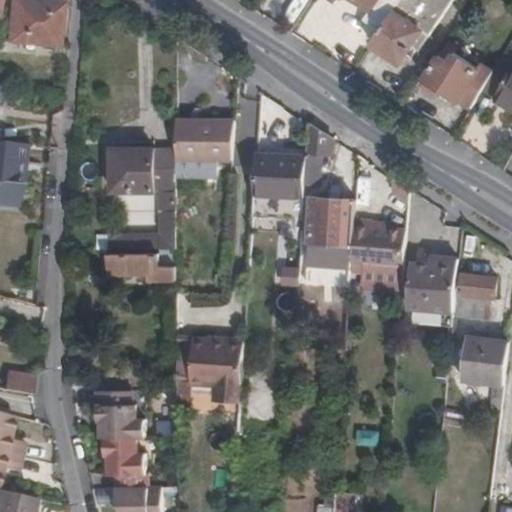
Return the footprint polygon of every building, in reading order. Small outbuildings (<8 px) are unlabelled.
[(57,45),(61,2),(39,0),(10,0),(7,40),(57,45)] [(359,0),(374,9),(380,0),(359,0)] [(380,0),(374,9),(368,19),(383,29),(396,10),(402,0),(380,0)] [(432,34),(454,0),(402,0),(396,10),(432,34)] [(432,34),(396,10),(383,29),(374,44),(403,63),(415,45),(422,50),(432,34)] [(427,79),(473,109),(484,90),(491,78),(481,71),(457,54),(451,63),(441,57),(427,79)] [(498,98),(511,72),(511,60),(505,56),(491,78),(484,90),(498,98)] [(511,72),(498,98),(511,106),(511,72)] [(234,157),(237,117),(178,114),(178,148),(178,171),(218,173),(219,157),(234,157)] [(334,154),(335,138),(311,122),(308,158),(307,182),(322,183),(323,154),(334,154)] [(20,161),(22,143),(0,140),(0,201),(20,204),(25,162),(20,161)] [(156,190),(156,148),(114,148),(114,190),(156,190)] [(178,171),(178,148),(156,148),(156,190),(161,189),(161,210),(179,210),(178,171)] [(305,222),(307,182),(308,158),(259,154),(256,197),(282,199),(282,221),(305,222)] [(354,243),(356,220),(357,198),(355,197),(355,192),(341,192),(341,198),(315,197),(312,246),(320,246),(320,241),(339,242),(354,243)] [(111,234),(111,248),(179,248),(179,210),(161,210),(161,223),(164,228),(164,234),(111,234)] [(406,266),(409,229),(371,227),(372,221),(356,220),(354,243),(354,257),(353,263),(406,266)] [(354,243),(339,242),(338,257),(354,257),(354,243)] [(179,278),(179,252),(111,252),(110,272),(160,272),(160,278),(179,278)] [(459,291),(461,266),(443,264),(443,258),(435,257),(435,263),(414,261),(410,306),(403,306),(402,321),(455,326),(457,315),(459,291)] [(461,266),(462,260),(443,258),(443,264),(461,266)] [(301,281),(302,266),(286,265),(285,280),(301,281)] [(465,272),(464,292),(487,294),(498,295),(499,276),(465,272)] [(190,307),(231,310),(232,294),(191,291),(190,307)] [(459,291),(457,315),(485,316),(487,294),(464,292),(459,291)] [(473,376),(508,379),(511,348),(511,338),(477,336),(473,376)] [(180,342),(180,377),(180,404),(197,404),(198,387),(216,388),(217,405),(243,405),(247,340),(180,342)] [(31,396),(34,377),(8,373),(5,391),(31,396)] [(106,436),(110,436),(139,435),(148,435),(147,417),(140,417),(139,402),(134,402),(134,388),(100,388),(100,418),(106,419),(106,436)] [(9,434),(13,418),(0,414),(0,467),(17,472),(24,443),(3,437),(4,433),(9,434)] [(139,435),(110,436),(110,453),(116,453),(116,473),(123,473),(123,487),(150,488),(150,480),(150,474),(148,474),(148,451),(139,451),(139,435)] [(148,435),(139,435),(139,451),(148,451),(148,474),(150,474),(150,480),(156,480),(156,452),(160,452),(160,435),(148,435)] [(150,488),(123,487),(122,505),(127,505),(127,511),(165,511),(165,487),(150,488)] [(0,511),(31,511),(35,497),(0,489),(0,511)] [(338,493),(338,499),(337,511),(351,511),(353,494),(338,493)] [(325,498),(323,511),(337,511),(338,499),(325,498)]
